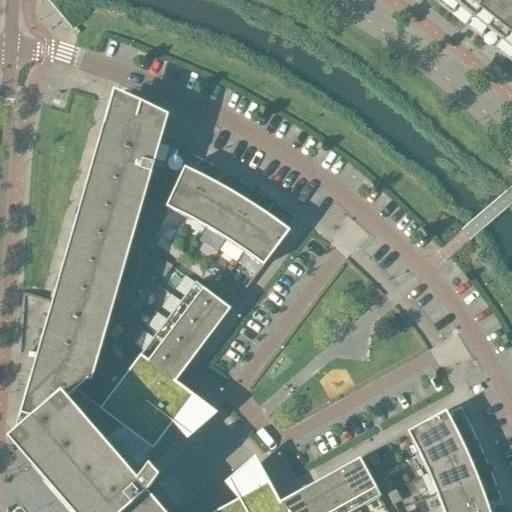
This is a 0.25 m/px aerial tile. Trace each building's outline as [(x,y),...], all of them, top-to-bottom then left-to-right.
[(511,0),(432,0),(511,63),(511,0)] [(167,117),(109,101),(89,169),(88,192),(83,191),(81,196),(80,220),(75,218),(73,224),(72,247),(67,246),(65,252),(64,275),(59,274),(57,279),(56,303),(51,302),(47,314),(43,313),(38,328),(39,342),(35,341),(31,356),(35,357),(13,433),(7,438),(70,511),(280,511),(279,508),(280,506),(268,483),(215,511),(160,511),(154,504),(143,492),(152,483),(155,480),(155,481),(157,479),(142,463),(193,397),(171,380),(169,382),(138,358),(99,409),(71,387),(86,374),(92,376),(94,368),(94,360),(94,347),(99,336),(105,328),(109,319),(103,317),(143,178),(138,177),(140,172),(150,175),(152,167),(167,117)] [(185,219),(205,180),(195,174),(183,168),(164,208),(185,219)] [(205,229),(227,191),(220,187),(205,180),(185,219),(205,229)] [(224,241),(247,204),(245,202),(227,191),(205,229),(211,233),(224,241)] [(243,253),(268,217),(247,204),(224,241),(237,249),(243,253)] [(286,230),(268,217),(243,253),(262,267),(280,243),(278,241),(286,230)] [(171,247),(172,246),(161,238),(156,245),(166,253),(171,247)] [(171,247),(166,253),(178,262),(183,255),(172,246),(171,247)] [(163,278),(171,267),(164,262),(156,273),(163,278)] [(199,278),(204,271),(194,263),(188,270),(199,278)] [(204,271),(199,278),(211,287),(216,280),(204,271)] [(229,310),(194,284),(180,303),(212,326),(228,312),(229,310)] [(137,298),(144,303),(152,293),(145,288),(137,298)] [(234,304),(239,297),(228,289),(223,296),(234,304)] [(135,315),(144,303),(137,298),(128,310),(135,315)] [(216,328),(212,326),(180,303),(167,320),(198,344),(214,331),(216,328)] [(202,347),(198,344),(167,320),(153,339),(185,362),(200,349),(202,347)] [(115,341),(123,330),(116,325),(108,336),(115,341)] [(188,365),(185,362),(153,339),(138,358),(169,382),(171,380),(187,367),(188,365)] [(417,454),(456,434),(446,414),(434,421),(432,418),(406,433),(417,454)] [(426,474),(466,456),(461,444),(456,434),(417,454),(420,461),(426,474)] [(373,451),(365,455),(372,468),(380,463),(373,451)] [(435,495),(476,478),(474,475),(466,456),(426,474),(433,490),(435,495)] [(379,498),(368,478),(358,459),(356,460),(340,474),(338,470),(336,471),(358,510),(379,498)] [(332,511),(353,511),(358,510),(336,471),(333,473),(320,485),(318,481),(316,482),(332,511)] [(386,493),(394,489),(387,477),(379,481),(386,493)] [(441,511),(453,511),(484,501),(476,478),(435,495),(441,511)] [(305,511),(332,511),(316,482),(301,496),(298,492),(296,493),(295,494),(305,511)] [(394,489),(386,493),(393,505),(400,501),(394,489)] [(305,511),(295,494),(281,507),(280,506),(279,508),(280,511),(305,511)] [(487,511),(486,506),(484,501),(453,511),(487,511)]
